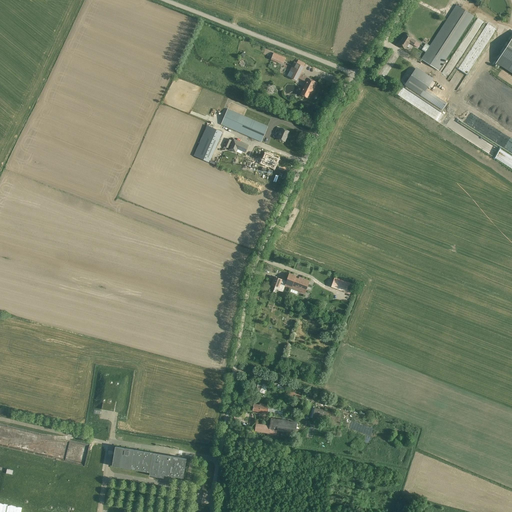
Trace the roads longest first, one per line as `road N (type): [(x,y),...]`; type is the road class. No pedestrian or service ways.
road 1 (unclassified): [(211,511),(256,261),(311,146),(356,75)]
road 2 (unclassified): [(356,75),(170,0)]
